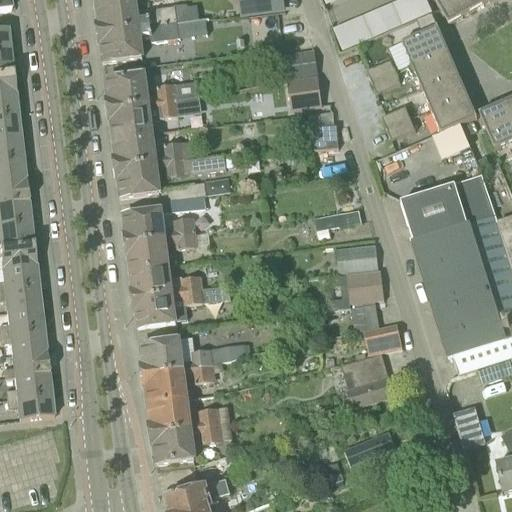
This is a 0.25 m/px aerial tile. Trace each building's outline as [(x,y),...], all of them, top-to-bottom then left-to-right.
[(6,0),(0,0),(0,16),(9,13),(6,0)] [(280,0),(241,0),(243,20),(282,15),(280,0)] [(471,15),(462,0),(433,0),(448,25),(448,26),(449,27),(471,15)] [(462,0),(471,15),(492,3),(490,0),(462,0)] [(134,2),(95,7),(97,23),(95,23),(97,36),(177,26),(195,24),(194,12),(176,15),(175,10),(147,14),(148,21),(136,22),(134,2)] [(412,68),(447,53),(431,16),(416,22),(422,36),(401,45),(412,68)] [(151,46),(179,43),(177,27),(177,26),(97,36),(98,47),(100,47),(103,66),(142,61),(139,40),(145,39),(146,41),(150,41),(151,46)] [(0,55),(8,55),(6,33),(0,33),(0,55)] [(283,84),(318,79),(314,53),(280,58),(283,84)] [(421,91),(457,76),(447,53),(412,68),(421,91)] [(8,55),(0,55),(0,77),(11,76),(8,55)] [(372,86),(396,76),(391,64),(367,74),(372,86)] [(11,76),(0,77),(0,99),(14,97),(11,76)] [(396,76),(372,86),(377,98),(401,88),(396,76)] [(431,114),(467,99),(457,76),(421,91),(431,114)] [(105,102),(107,113),(176,104),(173,88),(154,91),(155,99),(147,100),(144,78),(105,83),(107,101),(105,102)] [(317,82),(289,86),(293,114),(322,109),(317,82)] [(14,97),(0,99),(0,120),(16,119),(14,97)] [(467,99),(431,114),(441,137),(460,129),(473,124),(477,122),(467,99)] [(511,102),(502,107),(511,130),(511,102)] [(178,119),(176,104),(107,113),(108,125),(110,124),(113,142),(151,137),(150,122),(160,121),(161,121),(178,119)] [(511,145),(511,130),(502,107),(479,117),(480,118),(495,153),(511,145)] [(387,132),(410,122),(405,111),(382,121),(387,132)] [(334,129),(333,116),(309,118),(311,154),(339,152),(337,129),(334,129)] [(16,119),(0,120),(0,142),(19,141),(16,119)] [(410,122),(387,132),(392,144),(415,134),(410,122)] [(473,124),(460,129),(464,138),(476,132),(473,124)] [(151,137),(113,142),(115,159),(113,159),(114,172),(195,163),(192,145),(162,149),(163,157),(154,158),(151,137)] [(19,141),(0,142),(0,164),(21,162),(19,141)] [(488,168),(484,158),(475,161),(479,171),(488,168)] [(195,163),(114,172),(116,183),(118,183),(120,202),(159,197),(156,174),(165,173),(166,181),(227,174),(225,159),(195,163)] [(21,162),(0,164),(0,186),(24,183),(21,162)] [(452,361),(458,379),(478,372),(511,361),(511,267),(497,225),(481,179),(400,205),(406,223),(405,224),(449,362),(452,361)] [(24,183),(0,186),(0,208),(27,205),(24,183)] [(169,204),(204,200),(206,199),(204,186),(167,191),(169,204)] [(204,200),(169,204),(171,217),(206,212),(204,200)] [(27,205),(0,208),(0,230),(29,226),(27,205)] [(123,237),(124,248),(196,237),(194,221),(191,222),(172,225),(174,233),(165,234),(162,213),(122,218),(125,236),(123,237)] [(318,243),(330,241),(329,232),(361,227),(359,214),(314,222),(318,243)] [(511,220),(497,225),(511,267),(511,220)] [(29,226),(0,230),(0,251),(32,248),(29,226)] [(208,235),(196,237),(124,248),(126,258),(128,258),(130,276),(169,271),(167,249),(175,248),(176,254),(210,249),(208,235)] [(32,248),(0,251),(0,269),(1,274),(34,269),(32,248)] [(340,278),(378,273),(375,249),(337,253),(340,278)] [(34,269),(1,274),(2,286),(0,286),(0,295),(37,291),(34,269)] [(169,271),(130,276),(132,292),(130,292),(132,304),(203,293),(201,280),(182,282),(182,281),(171,282),(169,271)] [(323,314),(352,312),(375,309),(375,306),(384,304),(381,276),(320,282),(323,314)] [(203,293),(132,304),(133,313),(135,313),(137,332),(177,327),(176,324),(187,323),(186,309),(231,303),(229,290),(203,293)] [(37,291),(0,295),(0,305),(4,305),(6,317),(39,313),(37,291)] [(375,332),(379,332),(375,309),(352,312),(355,336),(375,332)] [(39,313),(6,317),(7,329),(0,329),(0,339),(42,334),(39,313)] [(398,328),(379,332),(375,332),(378,345),(401,340),(398,328)] [(42,334),(0,339),(0,348),(9,348),(11,360),(45,356),(42,334)] [(140,368),(142,380),(207,371),(212,370),(212,369),(222,367),(222,366),(231,365),(229,352),(192,357),(193,367),(181,369),(178,343),(139,348),(142,368),(140,368)] [(45,356),(11,360),(12,372),(3,373),(4,382),(13,381),(47,377),(45,356)] [(341,369),(348,394),(389,382),(382,358),(341,369)] [(511,361),(478,372),(483,388),(511,378),(511,361)] [(207,371),(142,380),(143,391),(145,391),(147,409),(186,404),(183,380),(193,379),(194,387),(214,384),(212,370),(207,371)] [(47,377),(13,381),(15,393),(5,395),(6,404),(50,398),(47,377)] [(390,382),(389,382),(348,394),(346,394),(352,413),(396,400),(390,382)] [(50,398),(6,404),(7,413),(17,412),(19,425),(52,421),(50,398)] [(186,404),(147,409),(149,426),(148,426),(149,438),(216,431),(219,430),(217,413),(200,415),(202,426),(189,427),(186,404)] [(464,454),(487,447),(477,414),(454,421),(464,454)] [(216,431),(149,438),(151,449),(153,449),(155,468),(194,463),(190,439),(202,437),(203,447),(221,445),(219,430),(216,431)] [(511,433),(501,439),(506,449),(511,464),(497,467),(504,497),(511,495),(511,433)] [(344,454),(351,471),(396,454),(389,436),(344,454)] [(412,480),(436,468),(424,442),(401,454),(412,480)] [(273,477),(289,472),(285,459),(269,465),(273,477)] [(328,479),(341,475),(338,466),(325,470),(328,479)] [(293,483),(289,472),(273,477),(277,488),(293,483)] [(219,511),(217,502),(230,499),(226,484),(165,502),(168,511),(219,511)]
